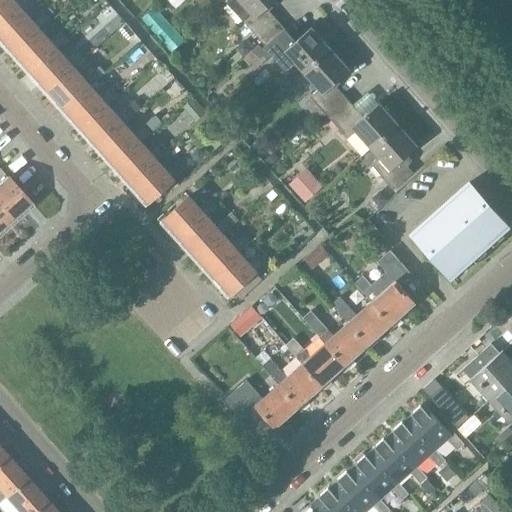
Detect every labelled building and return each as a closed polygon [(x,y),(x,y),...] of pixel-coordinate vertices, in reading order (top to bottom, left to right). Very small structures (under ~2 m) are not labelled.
[(0,0),(0,32),(24,12),(36,0),(20,0),(17,4),(13,0),(0,0)] [(277,20),(266,8),(275,0),(239,0),(252,14),(243,21),(257,37),(277,20)] [(55,17),(48,9),(34,22),(24,12),(0,32),(0,36),(15,53),(41,30),(55,17)] [(176,55),(187,44),(162,17),(151,28),(176,55)] [(261,42),(265,46),(285,28),(277,20),(257,37),(261,42)] [(304,72),(331,48),(312,27),(296,41),(285,28),(265,46),(261,42),(242,58),(253,70),(271,54),(288,72),(297,64),(304,72)] [(41,30),(15,53),(32,72),(57,49),(67,40),(60,32),(50,41),(41,30)] [(74,67),(84,59),(89,54),(82,46),(67,60),(57,49),(32,72),(48,90),(74,67)] [(325,114),(345,96),(334,84),(350,70),(331,48),(304,72),(319,90),(310,97),(325,114)] [(101,77),(84,59),(74,67),(48,90),(65,109),(91,86),(101,77)] [(91,86),(65,109),(82,128),(107,105),(126,88),(119,80),(100,97),(91,86)] [(345,96),(325,114),(333,123),(352,105),(345,96)] [(99,146),(124,123),(141,109),(134,101),(117,116),(107,105),(82,128),(99,146)] [(363,117),(352,105),(333,123),(348,139),(356,131),(372,148),(399,124),(379,102),(363,117)] [(134,134),(124,123),(99,146),(115,165),(141,142),(158,126),(151,119),(134,134)] [(399,124),(372,148),(381,159),(372,167),(393,190),(413,173),(407,166),(412,162),(407,156),(418,146),(399,124)] [(150,153),(141,142),(115,165),(132,184),(157,161),(167,152),(160,144),(150,153)] [(149,203),(175,180),(174,179),(180,174),(173,166),(167,172),(157,161),(132,184),(149,203)] [(0,207),(11,220),(30,203),(7,177),(7,178),(0,170),(0,207)] [(315,211),(331,193),(313,178),(298,195),(315,211)] [(414,233),(451,274),(507,225),(469,183),(454,197),(461,205),(436,227),(429,219),(414,233)] [(180,238),(206,215),(217,206),(210,198),(199,208),(189,196),(163,219),(180,238)] [(0,229),(11,220),(0,207),(0,229)] [(378,230),(388,238),(406,216),(397,208),(378,230)] [(206,215),(180,238),(197,257),(223,234),(238,221),(231,213),(216,226),(206,215)] [(214,276),(239,253),(250,243),(243,235),(232,245),(223,234),(197,257),(214,276)] [(331,256),(323,246),(307,260),(316,270),(331,256)] [(391,324),(390,324),(394,328),(401,322),(397,318),(415,303),(398,284),(410,273),(390,251),(377,262),(386,272),(371,286),(363,276),(355,284),(371,302),(372,302),(391,324)] [(267,262),(259,254),(249,263),(239,253),(214,276),(231,295),(256,272),(256,271),(267,262)] [(356,316),(340,297),(331,304),(348,323),(349,323),(368,344),(367,345),(371,349),(378,342),(374,339),(390,324),(391,324),(372,302),(371,302),(356,316)] [(326,343),(325,343),(345,365),(344,365),(348,369),(355,363),(351,359),(367,345),(368,344),(349,323),(348,323),(333,337),(311,312),(303,318),(326,343)] [(321,386),(324,390),(331,384),(328,380),(344,365),(345,365),(325,343),(310,357),(293,338),(285,345),(302,364),(321,386)] [(489,401),(511,380),(511,360),(503,350),(499,353),(491,344),(462,370),(489,401)] [(321,386),(302,364),(287,377),(270,358),(262,366),(279,385),(298,406),(298,407),(301,411),(308,404),(305,400),(321,386)] [(298,406),(279,385),(263,399),(246,380),(225,400),(242,419),(256,406),(275,427),(298,407),(298,406)] [(511,425),(511,380),(489,401),(511,425)] [(433,452),(435,450),(447,439),(457,451),(464,445),(453,432),(451,435),(424,404),(405,421),(433,452)] [(414,469),(417,466),(428,456),(438,467),(446,461),(435,450),(433,452),(405,421),(386,437),(414,469)] [(396,485),(398,483),(410,473),(420,484),(427,478),(417,466),(414,469),(386,437),(368,454),(396,485)] [(377,502),(380,499),(391,489),(401,500),(409,494),(398,483),(396,485),(368,454),(349,470),(377,502)] [(0,460),(0,500),(5,496),(26,477),(6,455),(0,460)] [(349,470),(331,487),(353,511),(365,511),(373,506),(378,511),(388,511),(390,511),(380,499),(377,502),(349,470)] [(496,486),(485,474),(477,482),(488,493),(496,486)] [(31,511),(46,500),(26,477),(5,496),(19,511),(18,511),(31,511)] [(315,509),(318,511),(353,511),(331,487),(312,504),(316,509),(315,509)] [(496,503),(489,495),(481,502),(488,510),(496,503)] [(465,496),(455,511),(480,511),(483,507),(465,496)] [(31,511),(56,511),(46,500),(31,511)] [(496,503),(488,510),(489,511),(501,511),(503,511),(496,503)]
